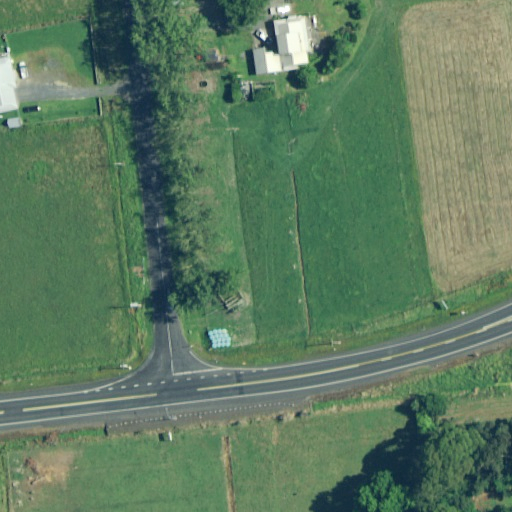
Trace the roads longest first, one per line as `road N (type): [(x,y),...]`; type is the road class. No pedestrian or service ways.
road 1 (unclassified): [(175,393),(131,0)]
road 2 (primary): [(175,393),(407,353),(511,318)]
road 3 (primary): [(0,414),(175,393)]
